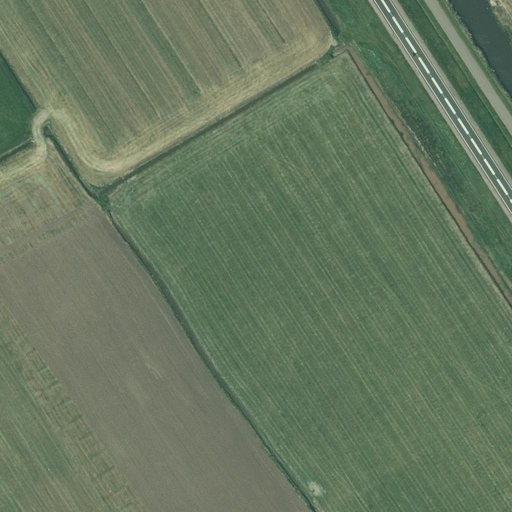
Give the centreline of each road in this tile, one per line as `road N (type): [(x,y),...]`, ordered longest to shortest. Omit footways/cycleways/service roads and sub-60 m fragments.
road 1 (trunk): [(511,202),(381,0)]
road 2 (unclassified): [(511,127),(429,0)]
